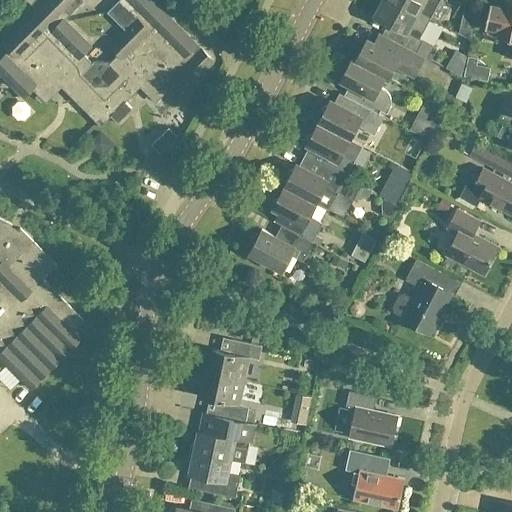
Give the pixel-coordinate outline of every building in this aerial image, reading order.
[(71,99),(101,129),(100,63),(93,64),(92,65),(82,56),(90,48),(64,22),(83,3),(79,0),(51,0),(5,47),(10,52),(0,62),(0,74),(24,98),(32,91),(44,103),(53,94),(50,90),(56,84),(71,99)] [(100,63),(101,129),(111,118),(117,125),(126,117),(132,111),(125,104),(145,84),(151,90),(148,93),(157,103),(169,90),(177,98),(212,63),(149,0),(122,0),(109,14),(127,32),(111,48),(119,56),(109,65),(108,63),(100,63)] [(411,36),(405,48),(424,58),(428,60),(434,49),(419,41),(430,21),(390,0),(383,0),(374,18),(407,35),(411,36)] [(390,0),(430,21),(440,0),(390,0)] [(497,38),(510,41),(506,58),(511,59),(511,1),(507,0),(505,0),(504,8),(490,6),(485,29),(499,32),(497,38)] [(472,32),(475,19),(462,16),(460,29),(472,32)] [(355,62),(385,78),(384,79),(388,81),(394,70),(413,79),(424,58),(405,48),(376,33),(370,43),(366,41),(355,62)] [(383,91),(379,89),(384,79),(385,78),(355,62),(352,60),(340,82),(355,90),(350,101),(378,116),(380,112),(386,115),(389,110),(390,108),(391,106),(391,104),(391,102),(391,100),(390,98),(389,96),(388,95),(387,93),(385,92),(383,91)] [(511,144),(511,95),(511,96),(499,120),(511,127),(511,136),(509,143),(511,144)] [(383,118),(357,105),(352,114),(330,102),(318,124),(350,141),(357,127),(374,136),(383,118)] [(362,148),(350,141),(318,124),(306,146),(329,158),(324,168),(346,180),(346,179),(362,148)] [(177,138),(168,130),(151,147),(160,156),(177,138)] [(500,158),(476,145),(470,157),(494,170),(500,158)] [(296,166),(284,188),(316,205),(329,212),(336,198),(338,194),(352,202),(353,202),(368,198),(371,193),(360,187),(346,179),(346,180),(324,168),(318,178),(299,167),(296,166)] [(511,215),(511,185),(483,170),(477,181),(471,178),(460,199),(476,207),(480,199),(511,215)] [(284,188),(272,210),(279,214),(274,223),(290,232),(301,237),(319,247),(322,241),(315,237),(321,225),(309,218),(316,205),(284,188)] [(122,220),(127,211),(114,204),(109,213),(122,220)] [(484,276),(498,249),(473,236),(479,223),(456,211),(447,229),(457,234),(446,256),(484,276)] [(0,362),(28,390),(78,339),(72,333),(83,322),(42,281),(56,267),(19,230),(17,233),(10,229),(11,226),(0,220),(0,362)] [(303,263),(313,244),(301,238),(295,249),(261,231),(248,255),(282,273),(291,257),(303,263)] [(366,261),(377,242),(368,237),(356,256),(366,261)] [(394,314),(403,319),(402,321),(430,336),(451,295),(434,287),(441,274),(416,261),(405,282),(419,289),(412,301),(403,296),(398,298),(392,309),(394,314)] [(206,375),(244,383),(249,359),(259,362),(262,347),(231,341),(228,354),(212,351),(206,375)] [(233,422),(245,424),(249,408),(239,406),(244,383),(206,375),(201,398),(217,402),(214,417),(233,422)] [(391,448),(398,418),(373,413),(376,398),(349,393),(346,408),(355,410),(349,438),(391,448)] [(244,465),(247,452),(253,426),(245,424),(233,422),(214,417),(203,415),(200,432),(198,432),(196,442),(191,445),(189,453),(231,462),(244,465)] [(398,509),(404,482),(386,478),(387,474),(383,473),(386,459),(349,451),(345,472),(359,475),(353,500),(398,509)] [(231,462),(189,453),(188,461),(191,465),(188,476),(211,480),(208,494),(235,500),(240,477),(228,474),(231,462)] [(511,511),(511,505),(498,503),(495,511),(511,511)]
